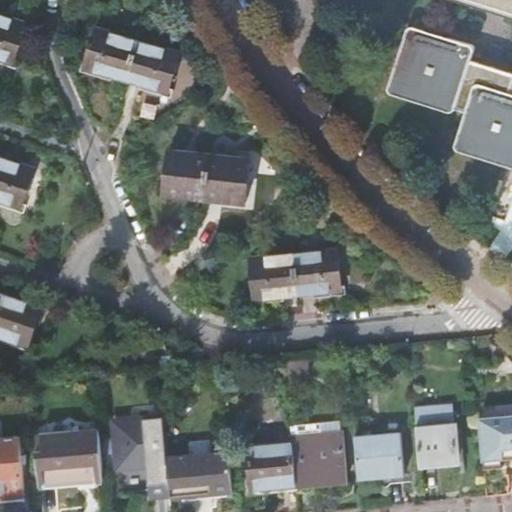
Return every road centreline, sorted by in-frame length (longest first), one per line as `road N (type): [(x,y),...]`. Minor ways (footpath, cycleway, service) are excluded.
road 1 (residential): [(492,293),(365,191),(279,90),(224,0)]
road 2 (residential): [(143,298),(185,323),(237,336),(472,314),(492,293)]
road 3 (residential): [(89,152),(143,298)]
road 4 (residential): [(0,260),(143,298)]
